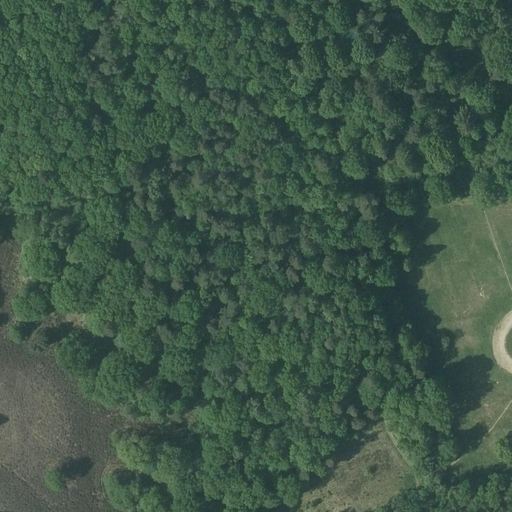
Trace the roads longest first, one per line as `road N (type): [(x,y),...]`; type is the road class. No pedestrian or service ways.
road 1 (track): [(418,491),(415,468),(395,440),(386,345),(369,283),(256,0)]
road 2 (track): [(0,208),(25,199),(72,140),(151,0)]
